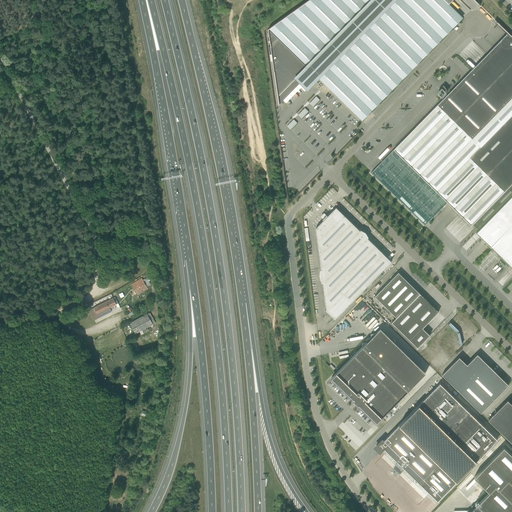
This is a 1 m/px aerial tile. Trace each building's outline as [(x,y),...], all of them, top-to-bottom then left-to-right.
[(360,119),(456,22),(461,16),(449,4),(452,0),(474,0),(480,6),(480,5),(475,0),(308,0),(268,29),(279,105),(278,96),(284,90),(286,93),(285,93),(286,94),(294,85),(293,86),(291,83),(296,77),(307,88),(311,84),(312,85),(312,84),(314,82),(315,82),(314,81),(317,77),(360,119)] [(511,37),(508,33),(487,54),(437,105),(480,147),(470,157),(504,191),(473,224),(479,230),(511,196),(511,37)] [(441,88),(436,92),(440,97),(445,93),(441,88)] [(313,106),(320,100),(316,96),(310,103),(313,106)] [(480,147),(437,105),(393,150),(447,203),(471,226),(473,224),(504,191),(470,157),(480,147)] [(302,118),(308,111),(305,108),(298,115),(302,118)] [(290,129),(297,123),(294,119),(287,126),(290,129)] [(421,221),(424,225),(425,225),(428,222),(447,203),(393,150),(371,173),(395,196),(421,221)] [(511,224),(511,196),(479,230),(476,233),(487,243),(486,243),(487,244),(487,243),(491,247),(511,224)] [(325,310),(327,312),(335,319),(349,305),(349,304),(383,269),(384,269),(391,261),(383,254),(344,215),(336,207),(316,228),(317,242),(318,242),(326,309),(325,310)] [(511,224),(491,247),(511,267),(511,224)] [(420,293),(418,292),(398,272),(375,296),(396,317),(420,293)] [(142,278),(131,285),(137,295),(148,289),(147,287),(150,285),(146,278),(143,280),(142,278)] [(392,322),(418,348),(430,335),(422,328),(438,312),(420,293),(396,317),(392,322)] [(115,297),(89,310),(94,320),(111,312),(109,308),(116,305),(118,309),(120,308),(115,297)] [(362,321),(365,323),(373,314),(368,310),(365,314),(367,315),(362,321)] [(155,323),(150,312),(129,323),(135,334),(142,330),(144,334),(148,331),(149,330),(147,328),(154,324),(153,324),(155,323)] [(358,406),(359,405),(377,423),(382,418),(426,373),(380,328),(376,333),(371,334),(371,337),(366,338),(367,342),(362,343),(362,347),(331,378),(353,400),(353,401),(358,406)] [(481,413),(508,385),(477,354),(467,365),(459,357),(442,375),(481,413)] [(383,439),(376,446),(381,451),(384,448),(420,483),(463,440),(459,436),(462,433),(457,428),(471,413),(440,383),(384,441),(383,439)] [(511,443),(511,403),(511,404),(507,400),(488,420),(511,443)] [(478,462),(479,463),(483,460),(474,451),(473,451),(465,444),(463,447),(462,447),(443,467),(457,481),(475,463),(476,464),(478,462)] [(511,511),(511,454),(504,447),(474,477),(489,492),(477,504),(485,511),(511,511)]
